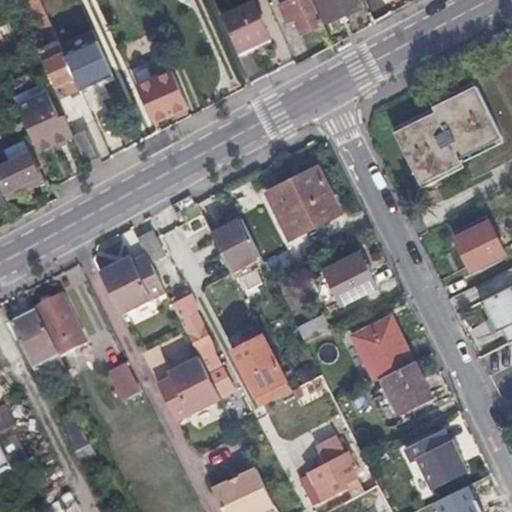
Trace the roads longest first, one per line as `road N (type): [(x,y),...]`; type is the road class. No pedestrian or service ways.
road 1 (residential): [(511,467),(323,88)]
road 2 (primary): [(323,88),(0,265)]
road 3 (primary): [(489,0),(323,88)]
